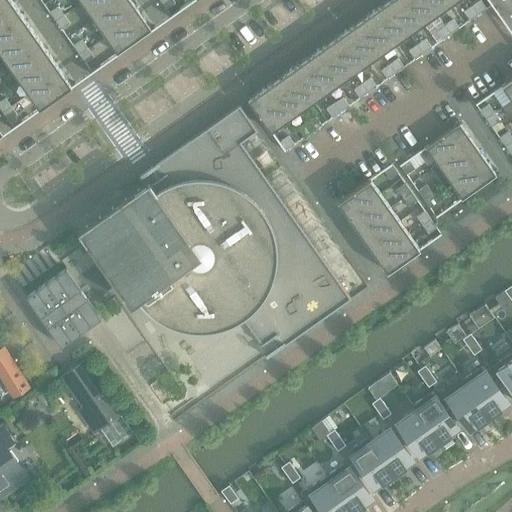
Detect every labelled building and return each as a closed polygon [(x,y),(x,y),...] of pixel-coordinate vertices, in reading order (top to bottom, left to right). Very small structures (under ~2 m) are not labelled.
[(0,0),(0,12),(13,3),(11,0),(0,0)] [(86,0),(81,4),(93,20),(122,0),(86,0)] [(122,0),(93,20),(105,37),(140,13),(130,0),(122,0)] [(172,0),(162,0),(161,1),(167,10),(175,4),(172,0)] [(388,0),(387,1),(409,33),(410,34),(423,24),(423,23),(406,0),(388,0)] [(406,0),(423,23),(423,24),(437,14),(427,0),(406,0)] [(427,0),(437,14),(451,4),(448,0),(427,0)] [(481,0),(472,6),(478,15),(487,9),(481,0)] [(387,1),(373,11),(395,43),(396,43),(410,34),(409,33),(387,1)] [(13,3),(0,12),(0,32),(23,17),(13,3)] [(472,6),(464,12),(470,21),(478,15),(472,6)] [(50,13),(56,21),(64,15),(58,7),(50,13)] [(373,11),(359,21),(381,53),(382,53),(396,43),(395,43),(373,11)] [(151,30),(140,13),(105,37),(117,54),(151,30)] [(64,15),(56,21),(62,30),(70,24),(64,15)] [(0,32),(0,53),(33,31),(23,17),(0,32)] [(453,20),(445,26),(451,34),(459,28),(453,20)] [(359,21),(345,30),(345,31),(368,63),(382,53),(381,53),(359,21)] [(445,26),(436,32),(442,40),(451,34),(445,26)] [(345,30),(331,40),(331,41),(354,72),(354,73),(368,63),(345,31),(345,30)] [(0,53),(10,67),(42,44),(33,31),(0,53)] [(426,39),(417,45),(423,54),(432,48),(426,39)] [(73,46),(79,55),(87,49),(82,40),(73,46)] [(331,40),(317,50),(317,51),(340,82),(340,83),(354,73),(354,72),(331,41),(331,40)] [(10,67),(20,81),(52,58),(42,44),(10,67)] [(417,45),(409,51),(415,59),(423,54),(417,45)] [(87,49),(79,55),(85,63),(93,57),(87,49)] [(317,50),(303,60),(304,60),(326,92),(340,83),(340,82),(317,51),(317,50)] [(52,58),(20,81),(30,95),(62,72),(52,58)] [(398,59),(390,65),(395,73),(404,67),(398,59)] [(303,60),(289,70),(290,70),(312,102),(326,92),(304,60),(303,60)] [(390,65),(381,71),(387,79),(395,73),(390,65)] [(289,70),(276,80),(298,112),(312,102),(290,70),(289,70)] [(72,86),(62,72),(30,95),(39,109),(72,86)] [(371,78),(362,84),(368,92),(376,86),(371,78)] [(502,86),(511,100),(511,99),(511,78),(502,86)] [(276,80),(262,89),(262,90),(284,121),(285,122),(298,112),(276,80)] [(362,84),(354,90),(360,98),(368,92),(362,84)] [(262,89),(248,99),(271,132),(285,122),(284,121),(262,90),(262,89)] [(5,98),(0,102),(0,108),(3,113),(11,107),(5,98)] [(343,98),(335,103),(341,112),(349,106),(343,98)] [(335,103),(326,109),(332,118),(341,112),(335,103)] [(140,179),(143,184),(139,188),(78,231),(131,305),(138,300),(141,303),(140,304),(141,304),(144,308),(148,313),(151,315),(155,318),(159,321),(162,323),(166,325),(170,327),(176,329),(182,330),(187,331),(194,332),(200,333),(205,332),(210,332),(216,331),(221,330),(226,328),(231,326),(236,324),(239,323),(244,319),(267,353),(265,355),(267,357),(351,298),(241,142),(258,131),(240,105),(139,176),(141,178),(140,179)] [(480,110),(486,119),(494,113),(488,105),(480,110)] [(11,107),(3,113),(9,121),(17,115),(11,107)] [(494,113),(486,119),(492,127),(500,121),(494,113)] [(316,117),(307,123),(313,131),(321,125),(316,117)] [(307,123),(299,129),(305,137),(313,131),(307,123)] [(460,124),(460,123),(425,147),(437,164),(472,140),(460,124)] [(499,138),(505,146),(511,141),(511,138),(508,132),(499,138)] [(280,142),(286,151),(294,145),(288,136),(280,142)] [(484,158),(472,140),(437,164),(450,182),(484,158)] [(496,174),(484,158),(450,182),(462,199),(496,175),(496,174)] [(409,160),(400,166),(406,175),(415,169),(409,160)] [(392,165),(384,170),(390,179),(398,173),(392,165)] [(337,202),(347,216),(380,193),(370,179),(337,202)] [(397,190),(403,198),(411,192),(405,184),(397,190)] [(418,191),(424,199),(432,194),(426,185),(418,191)] [(411,192),(403,198),(409,206),(417,201),(411,192)] [(347,216),(357,230),(390,207),(380,193),(347,216)] [(432,194),(424,199),(430,208),(438,202),(432,194)] [(357,230),(367,244),(400,221),(390,207),(357,230)] [(425,211),(416,217),(422,225),(431,220),(425,211)] [(437,228),(431,220),(422,225),(428,234),(437,228)] [(367,244),(377,258),(410,235),(400,221),(367,244)] [(410,235),(377,258),(387,272),(420,249),(410,235)] [(66,268),(27,296),(62,346),(101,318),(96,311),(66,268)] [(462,339),(468,347),(476,341),(471,333),(462,339)] [(482,349),(476,341),(468,347),(474,355),(482,349)] [(4,347),(0,349),(0,375),(1,377),(16,367),(9,355),(4,347)] [(511,352),(493,366),(511,393),(511,352)] [(85,360),(62,376),(99,430),(122,414),(85,360)] [(431,373),(425,365),(417,371),(423,379),(431,373)] [(509,402),(483,366),(464,379),(463,379),(489,416),(509,402)] [(16,367),(1,377),(14,397),(29,388),(16,367)] [(437,381),(431,373),(423,379),(428,387),(437,381)] [(463,379),(464,379),(461,375),(441,389),(444,393),(470,430),(489,416),(463,379)] [(435,396),(432,391),(412,406),(415,410),(416,409),(439,442),(459,428),(435,396)] [(386,405),(380,397),(372,403),(377,411),(386,405)] [(386,406),(378,411),(383,419),(391,414),(386,406)] [(439,442),(416,409),(415,410),(397,423),(420,455),(439,442)] [(0,428),(0,498),(11,491),(15,488),(11,481),(23,473),(5,447),(13,441),(3,426),(0,428)] [(413,460),(390,427),(371,440),(371,441),(394,474),(413,460)] [(340,437),(335,429),(326,435),(332,443),(340,437)] [(371,441),(371,440),(369,436),(348,451),(351,455),(374,487),(394,474),(371,441)] [(338,451),(346,445),(340,437),(332,443),(338,451)] [(295,469),(289,461),(281,467),(287,475),(295,469)] [(353,511),(372,499),(346,462),(327,476),(352,511),(353,511)] [(301,477),(295,469),(287,475),(292,483),(301,477)] [(352,511),(327,476),(308,489),(323,511),(352,511)] [(239,498),(229,485),(221,490),(230,504),(239,498)] [(313,511),(307,503),(305,499),(286,511),(313,511)]
